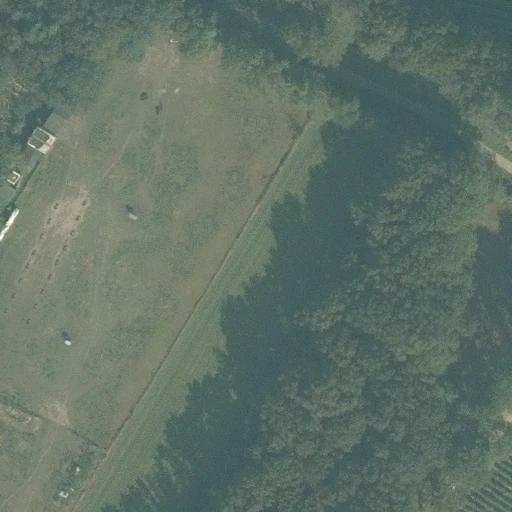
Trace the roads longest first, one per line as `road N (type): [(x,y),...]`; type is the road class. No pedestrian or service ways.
road 1 (tertiary): [(511,133),(301,0)]
road 2 (unclassified): [(427,511),(511,411)]
